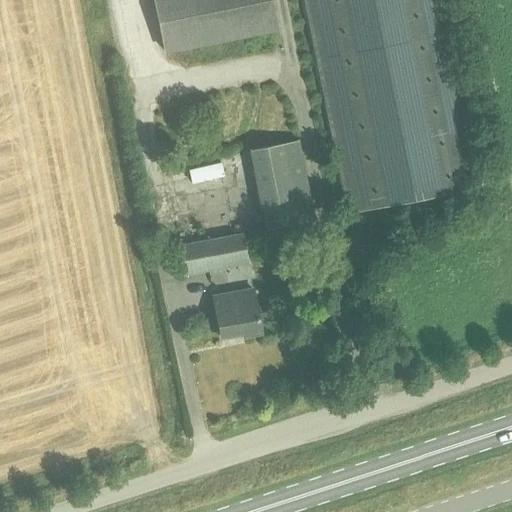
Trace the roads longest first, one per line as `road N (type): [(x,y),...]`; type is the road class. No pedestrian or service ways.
road 1 (unclassified): [(53,511),(511,362)]
road 2 (primary): [(248,511),(511,428)]
